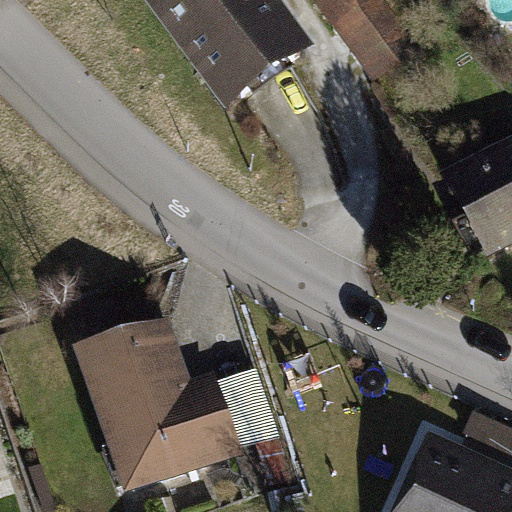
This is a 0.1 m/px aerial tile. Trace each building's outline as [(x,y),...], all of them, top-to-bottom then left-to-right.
[(147,0),(226,105),(313,40),(283,0),(147,0)] [(381,0),(314,0),(369,73),(412,41),(381,0)] [(511,122),(441,158),(485,246),(511,232),(511,122)] [(196,407),(168,323),(74,354),(108,455),(155,439),(167,476),(284,438),(266,384),(196,407)] [(511,426),(477,413),(469,433),(511,450),(511,426)] [(511,511),(511,463),(423,424),(383,511),(511,511)]
